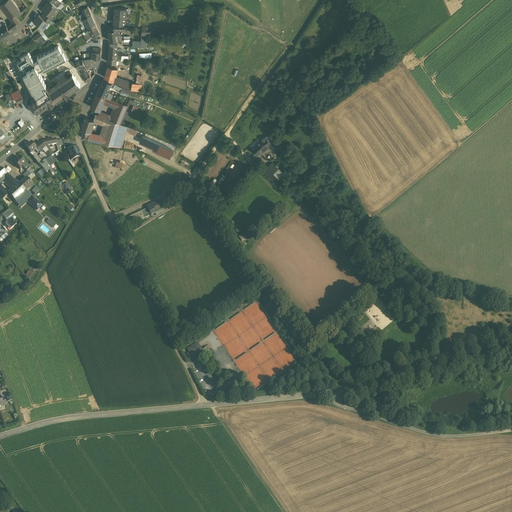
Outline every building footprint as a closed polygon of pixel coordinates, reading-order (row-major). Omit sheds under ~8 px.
[(27,4),(23,0),(5,0),(1,4),(11,17),(14,19),(17,24),(21,21),(16,15),(21,11),(21,10),(27,5),(27,4)] [(52,1),(50,0),(48,0),(42,8),(46,11),(52,16),(59,7),(57,5),(52,1)] [(87,7),(82,10),(84,14),(86,18),(91,14),(87,7)] [(126,9),(115,8),(114,23),(119,24),(125,24),(126,18),(127,18),(128,16),(126,16),(126,9)] [(43,12),(41,15),(49,20),(50,18),(44,13),(43,12)] [(42,28),(49,20),(41,15),(39,13),(35,18),(42,28)] [(86,18),(84,19),(86,23),(92,18),(91,14),(86,18)] [(1,17),(0,17),(0,33),(1,35),(10,29),(8,24),(5,19),(4,18),(2,17),(1,17)] [(92,18),(86,23),(82,25),(83,25),(85,31),(89,28),(95,23),(92,18)] [(14,19),(8,24),(10,29),(17,24),(14,19)] [(97,28),(90,31),(92,36),(93,36),(94,38),(98,36),(97,34),(99,33),(97,28)] [(108,30),(109,41),(118,40),(117,30),(117,29),(114,29),(108,30)] [(35,34),(38,38),(40,37),(42,40),(46,38),(40,30),(35,34)] [(117,45),(110,44),(109,54),(117,55),(117,45)] [(59,46),(37,58),(39,61),(34,63),(28,52),(21,56),(22,60),(17,62),(33,92),(34,91),(37,95),(46,89),(44,86),(46,84),(39,71),(43,69),(44,70),(66,59),(63,53),(62,53),(59,46)] [(117,55),(109,54),(108,62),(116,63),(117,60),(117,59),(117,55)] [(81,58),(73,62),(74,63),(77,69),(81,67),(83,71),(87,69),(85,65),(82,59),(81,58)] [(92,58),(82,59),(85,65),(87,69),(94,68),(95,73),(98,66),(100,58),(92,58)] [(74,63),(71,65),(73,68),(70,69),(70,70),(72,73),(77,80),(82,76),(77,69),(74,63)] [(117,68),(108,65),(104,77),(113,81),(117,68)] [(83,71),(82,72),(84,76),(87,81),(92,77),(87,69),(83,71)] [(49,89),(55,99),(57,101),(64,96),(64,97),(70,93),(69,93),(80,85),(77,80),(72,73),(67,77),(54,86),(51,88),(49,89)] [(82,76),(77,80),(80,85),(85,82),(82,76)] [(132,83),(117,78),(115,83),(119,85),(124,87),(131,89),(132,83)] [(111,82),(104,79),(100,87),(107,91),(110,85),(111,82)] [(136,83),(132,82),(132,83),(131,89),(140,91),(141,84),(136,83)] [(107,91),(100,87),(97,92),(105,96),(107,96),(109,92),(107,91)] [(55,99),(49,89),(48,88),(46,89),(37,95),(30,100),(32,102),(28,105),(34,114),(49,104),(48,103),(50,102),(52,104),(55,102),(53,100),(55,99)] [(19,89),(11,93),(13,97),(14,97),(14,96),(21,93),(19,89)] [(105,96),(97,92),(95,97),(103,101),(104,101),(106,96),(105,96)] [(21,93),(14,96),(14,97),(17,103),(24,100),(22,95),(21,94),(21,93)] [(99,115),(120,123),(123,114),(128,104),(120,101),(119,102),(110,98),(107,97),(106,96),(104,101),(103,101),(113,105),(117,108),(116,111),(114,116),(99,110),(99,115)] [(95,97),(90,107),(99,110),(103,101),(95,97)] [(104,124),(101,135),(90,132),(88,139),(104,143),(121,147),(126,130),(127,126),(120,123),(99,115),(96,113),(94,119),(96,122),(103,124),(104,124)] [(85,117),(81,129),(83,129),(81,137),(88,139),(90,132),(90,131),(94,120),(85,117)] [(14,125),(17,130),(24,126),(21,120),(14,125)] [(138,130),(127,126),(126,130),(136,134),(138,130)] [(257,144),(251,150),(256,156),(259,153),(260,155),(264,151),(264,152),(271,145),(272,147),(274,145),(276,147),(278,145),(269,133),(256,144),(257,144)] [(140,143),(154,149),(156,143),(156,142),(143,136),(140,143)] [(55,140),(41,143),(45,149),(48,147),(48,146),(56,144),(56,141),(55,140)] [(31,143),(25,148),(30,154),(33,152),(36,149),(35,148),(31,143)] [(41,143),(35,148),(36,149),(40,154),(42,152),(45,149),(41,143)] [(173,151),(156,143),(154,149),(153,151),(170,158),(173,151)] [(53,155),(48,147),(45,149),(51,156),(53,155)] [(76,147),(67,150),(70,161),(79,157),(76,147)] [(51,156),(45,149),(42,152),(48,158),(51,156)] [(42,163),(33,152),(30,154),(29,154),(39,165),(42,163)] [(42,152),(40,154),(45,160),(48,158),(42,152)] [(48,158),(45,160),(50,167),(56,163),(51,156),(48,158)] [(25,164),(19,157),(13,163),(20,170),(22,167),(25,164)] [(42,163),(39,165),(43,169),(46,172),(49,170),(50,171),(52,170),(50,167),(45,160),(42,163)] [(115,160),(114,167),(121,169),(122,162),(115,160)] [(279,171),(272,162),(263,170),(269,177),(270,176),(273,179),(276,176),(278,179),(284,173),(281,170),(279,171)] [(36,175),(40,179),(47,173),(42,169),(36,175)] [(15,181),(7,174),(1,180),(12,190),(17,187),(19,185),(15,181)] [(26,179),(19,185),(25,191),(32,185),(26,179)] [(70,193),(74,190),(67,181),(64,184),(70,193)] [(27,201),(32,196),(25,191),(19,185),(17,187),(12,190),(8,194),(14,201),(20,208),(27,201)] [(32,196),(27,201),(37,210),(42,205),(32,196)] [(158,201),(147,206),(148,208),(150,213),(161,208),(158,201)] [(148,208),(141,211),(144,218),(151,215),(150,213),(148,208)] [(13,213),(9,209),(2,215),(6,219),(13,213)] [(141,211),(127,217),(130,224),(144,218),(141,211)] [(5,223),(10,229),(17,223),(11,217),(5,223)] [(54,228),(56,225),(49,219),(47,222),(54,228)] [(29,269),(25,275),(29,278),(34,272),(29,269)] [(196,344),(188,350),(190,353),(188,355),(189,357),(192,355),(194,358),(199,355),(197,352),(200,350),(196,344)]
